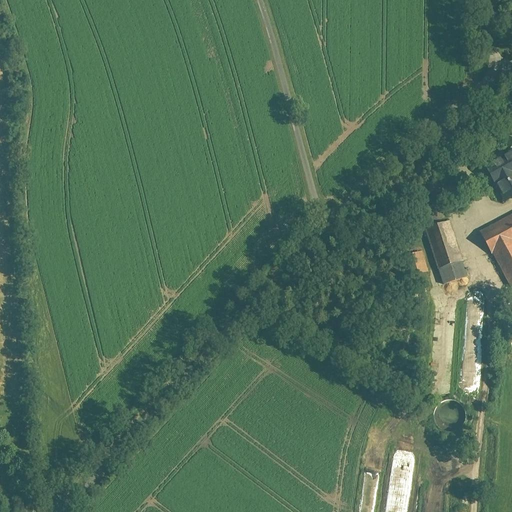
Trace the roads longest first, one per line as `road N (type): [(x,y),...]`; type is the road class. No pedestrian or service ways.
road 1 (unclassified): [(63,511),(324,230)]
road 2 (unclassified): [(497,73),(417,131),(324,230)]
